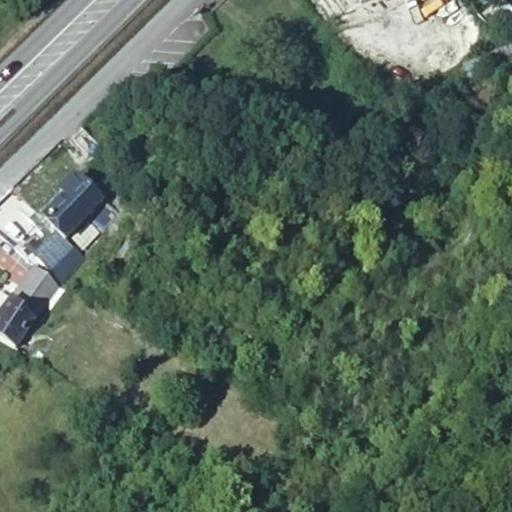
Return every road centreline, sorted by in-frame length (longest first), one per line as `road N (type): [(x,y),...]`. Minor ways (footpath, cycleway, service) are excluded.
road 1 (residential): [(181,0),(0,183)]
road 2 (primary): [(105,0),(0,105)]
